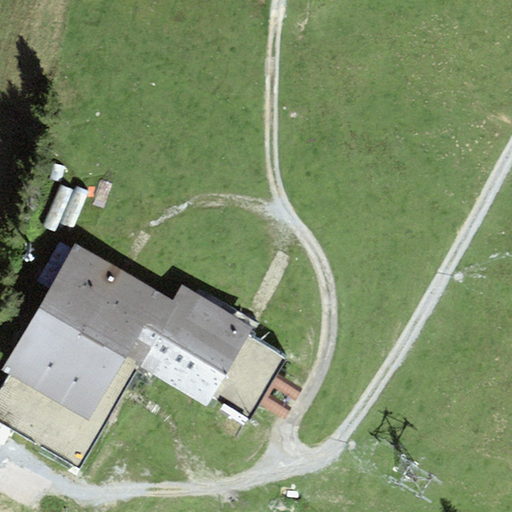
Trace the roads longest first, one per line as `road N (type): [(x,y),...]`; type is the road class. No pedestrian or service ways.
road 1 (track): [(511,153),(387,369),(337,442),(298,469)]
road 2 (track): [(298,469),(118,491),(39,471),(0,440)]
